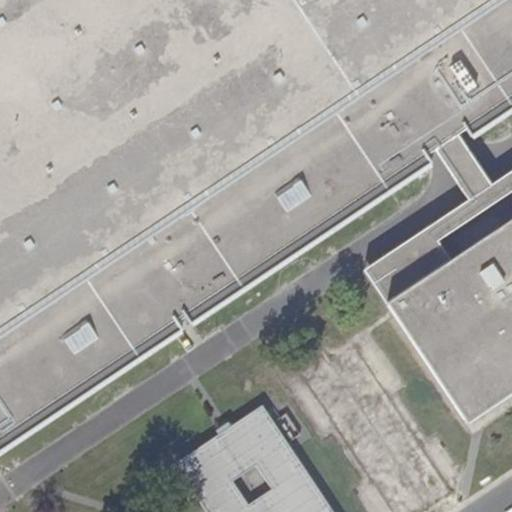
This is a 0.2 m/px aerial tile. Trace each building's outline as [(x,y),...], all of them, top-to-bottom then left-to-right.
[(511,0),(0,0),(0,439),(181,319),(433,152),(445,143),(459,134),(511,99),(511,0)] [(445,143),(433,152),(456,187),(466,203),(478,195),(492,186),(482,170),(459,134),(445,143)] [(478,195),(466,203),(364,269),(386,305),(399,297),(450,263),(438,242),(511,194),(511,172),(492,186),(478,195)] [(477,418),(511,394),(511,221),(450,263),(399,297),(477,418)] [(386,305),(464,426),(477,418),(399,297),(386,305)] [(224,434),(179,462),(210,511),(334,511),(267,406),(224,434)]
